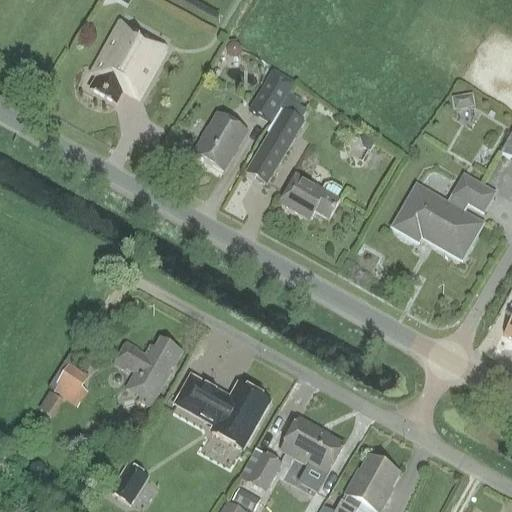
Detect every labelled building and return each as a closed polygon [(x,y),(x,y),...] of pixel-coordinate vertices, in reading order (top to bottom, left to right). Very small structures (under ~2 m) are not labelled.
[(89,92),(115,107),(122,94),(136,102),(165,51),(119,26),(91,77),(96,80),(89,92)] [(273,73),(248,113),(269,126),(294,86),(273,73)] [(455,112),(474,109),(471,97),(453,100),(455,112)] [(266,188),(305,125),(283,112),(245,175),(266,188)] [(222,174),(246,134),(217,117),(193,157),(222,174)] [(511,133),(499,156),(511,163),(511,133)] [(329,223),(340,203),(296,178),(279,207),(309,224),(314,215),(329,223)] [(448,208),(417,190),(393,231),(418,245),(421,240),(462,263),(482,230),(462,218),(468,208),(484,217),(495,198),(465,180),(448,208)] [(154,408),(183,356),(160,343),(155,352),(150,349),(144,359),(135,354),(136,352),(125,346),(113,368),(124,374),(125,372),(134,377),(126,392),(141,400),(139,403),(150,409),(152,406),(154,408)] [(91,381),(69,366),(51,394),(76,410),(86,394),(83,392),(91,381)] [(241,453),(268,405),(238,388),(229,403),(190,381),(175,407),(214,430),(211,436),(241,453)] [(37,412),(51,421),(62,403),(49,394),(37,412)] [(327,477),(343,448),(319,435),(320,433),(298,421),(281,453),(310,470),(311,468),(327,477)] [(262,456),(245,485),(264,496),(282,467),(262,456)] [(379,511),(391,492),(387,489),(395,475),(370,462),(362,477),(357,474),(345,497),(344,497),(335,511),(379,511)] [(111,495),(129,506),(146,480),(129,469),(111,495)] [(249,511),(256,511),(261,504),(240,492),(234,503),(249,511)]
